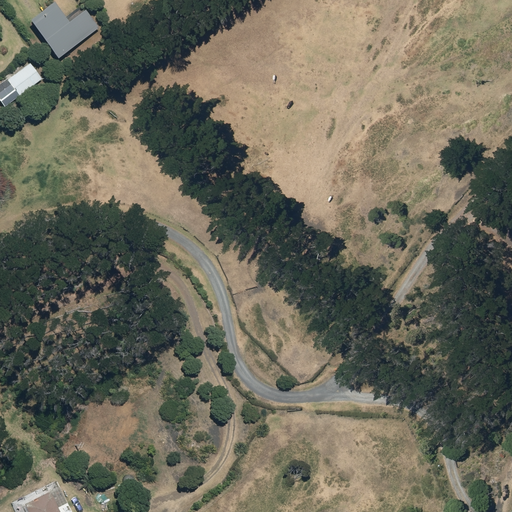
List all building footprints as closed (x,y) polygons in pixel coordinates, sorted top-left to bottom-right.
[(79,38),(87,49),(104,37),(97,28),(87,36),(85,34),(79,38)] [(42,79),(29,64),(8,81),(6,79),(0,84),(0,102),(6,109),(42,79)] [(496,347),(492,294),(468,296),(473,349),(496,347)] [(511,305),(501,313),(511,328),(511,305)] [(26,511),(57,511),(49,493),(23,505),(26,511)] [(120,501),(116,493),(107,498),(111,506),(120,501)]
